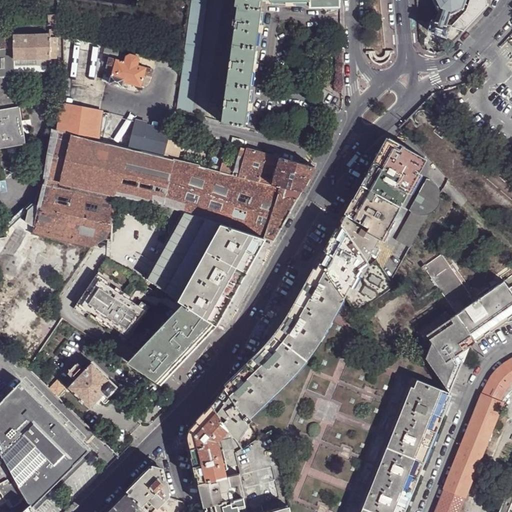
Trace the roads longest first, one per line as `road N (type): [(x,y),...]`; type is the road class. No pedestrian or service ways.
road 1 (residential): [(339,155),(222,370),(169,428)]
road 2 (residential): [(423,511),(474,390),(511,346)]
road 3 (residential): [(169,428),(81,511)]
